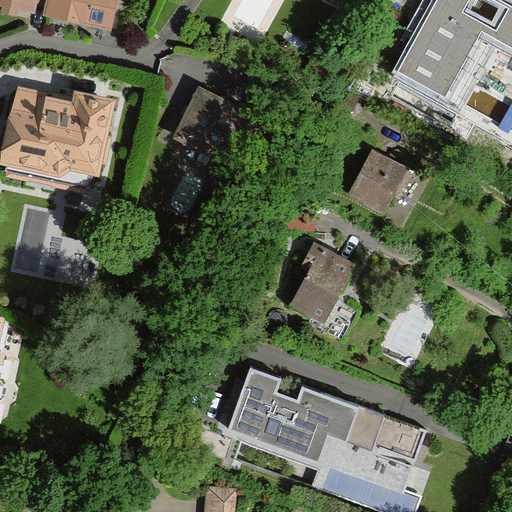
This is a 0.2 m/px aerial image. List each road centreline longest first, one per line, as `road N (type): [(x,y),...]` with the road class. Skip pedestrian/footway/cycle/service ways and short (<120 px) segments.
road 1 (unknown): [(292,370),(511,442)]
road 2 (unknown): [(380,142),(511,209)]
